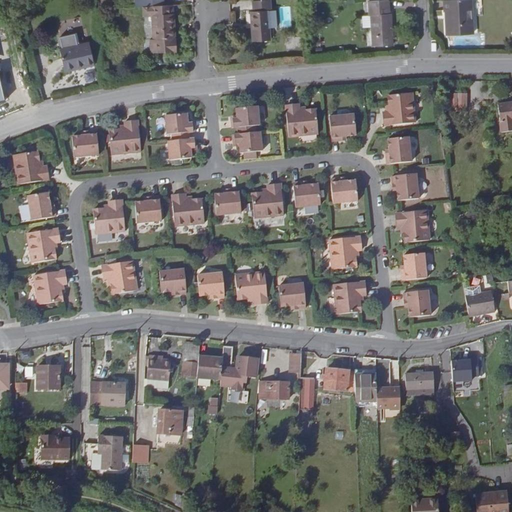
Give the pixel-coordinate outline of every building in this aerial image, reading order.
[(269,10),(268,0),(251,0),(251,10),(249,11),(250,41),(268,40),(266,10),(269,10)] [(386,0),(367,1),(367,16),(370,16),(371,27),(370,28),(371,46),(391,45),(388,14),(387,15),(386,0)] [(471,30),(468,0),(452,0),(443,1),(443,12),(445,12),(446,32),(471,30)] [(170,4),(149,5),(149,14),(151,14),(152,39),(143,40),(144,53),(174,51),(173,38),(171,38),(170,29),(172,29),(171,13),(170,13),(170,4)] [(60,50),(66,72),(95,65),(89,42),(60,50)] [(388,110),(385,110),(383,110),(384,124),(386,124),(415,121),(412,92),(388,94),(388,104),(387,104),(388,110)] [(461,112),(458,94),(453,94),(453,111),(461,112)] [(469,94),(458,94),(461,112),(469,112),(469,94)] [(296,110),(296,107),(295,105),(282,106),(285,137),(315,134),(312,110),(302,110),(302,109),(296,110)] [(233,109),(233,115),(233,119),(228,120),(228,128),(233,127),(250,126),(256,125),(254,106),(233,109)] [(185,120),(184,113),(162,115),(164,134),(170,134),(187,131),(192,131),(191,123),(185,124),(185,120)] [(336,136),(342,135),(353,134),(352,114),(327,115),(329,138),(329,140),(337,139),(336,136)] [(122,127),(115,128),(115,130),(106,131),(108,155),(138,152),(135,121),(121,122),(122,125),(122,127)] [(251,132),(250,126),(233,127),(234,134),(251,132)] [(481,155),(478,128),(467,129),(471,156),(481,155)] [(93,131),(84,132),(85,135),(79,136),(68,136),(70,157),(94,155),(93,134),(93,131)] [(187,131),(170,134),(171,140),(188,138),(187,131)] [(256,131),(251,132),(234,134),(229,134),(230,142),(235,142),(236,145),(237,152),(258,150),(256,131)] [(387,137),(388,147),(389,154),(385,154),(386,162),(392,162),(410,160),(407,135),(387,137)] [(188,138),(171,140),(165,141),(167,160),(189,156),(188,150),(188,146),(194,145),(192,137),(188,138)] [(41,167),(39,160),(39,161),(37,151),(13,155),(17,185),(46,180),(48,179),(46,166),(43,167),(41,167)] [(395,182),(396,188),(397,199),(417,196),(415,172),(393,174),(391,174),(391,182),(395,182)] [(336,181),(336,177),(327,178),(328,182),(330,202),(355,199),(354,188),(353,179),(342,180),(336,181)] [(298,185),(298,180),(290,181),(290,184),(293,206),(317,203),(315,183),(305,184),(298,185)] [(264,184),(264,187),(265,190),(258,190),(258,191),(249,192),(251,217),(281,214),(278,186),(278,183),(264,184)] [(235,187),(228,188),(228,192),(222,192),(212,193),(212,196),(213,214),(238,211),(236,194),(235,187)] [(56,216),(54,208),(51,208),(50,203),(48,192),(28,195),(32,220),(53,217),(56,216)] [(183,199),(183,196),(182,193),(169,194),(170,197),(172,225),(201,222),(199,197),(189,198),(183,199)] [(156,195),(148,196),(149,200),(143,201),(132,202),(134,222),(159,220),(156,198),(156,195)] [(105,201),(106,204),(106,206),(100,207),(100,208),(90,209),(91,216),(93,234),(122,230),(119,204),(119,200),(105,201)] [(400,225),(401,231),(402,231),(403,241),(427,238),(425,209),(398,211),(397,211),(394,212),(395,225),(398,224),(400,225)] [(55,242),(57,242),(60,241),(58,228),(55,229),(27,233),(33,262),(56,258),(55,249),(56,248),(55,242)] [(353,249),(356,249),(359,249),(357,235),(326,238),(329,268),(354,265),(353,255),(354,255),(353,249)] [(401,253),(402,264),(402,270),(398,271),(399,279),(423,276),(421,251),(404,253),(401,253)] [(106,278),(107,284),(109,284),(110,294),(134,290),(130,260),(99,265),(101,278),(104,278),(106,278)] [(175,290),(176,293),(184,293),(184,290),(181,268),(156,271),(159,291),(169,290),(175,290)] [(62,291),(63,290),(62,283),(65,283),(67,283),(65,270),(59,271),(35,275),(40,304),(64,301),(62,291)] [(251,298),(252,300),(252,303),(265,302),(262,271),(233,273),(235,293),(235,298),(245,298),(251,298)] [(214,293),(214,297),(222,296),(221,293),(219,272),(194,274),(196,289),(197,295),(208,294),(214,293)] [(334,313),(359,310),(358,301),(361,300),(360,293),(364,293),(362,280),(356,281),(331,283),(334,313)] [(278,306),(289,304),(295,304),(295,308),(303,306),(303,304),(300,283),(275,285),(277,301),(278,306)] [(464,295),(482,292),(481,285),(463,288),(464,295)] [(401,291),(401,299),(405,299),(405,305),(406,316),(426,314),(425,290),(401,291)] [(464,295),(468,315),(493,311),(490,291),(482,292),(464,295)] [(198,354),(199,343),(184,343),(183,354),(198,354)] [(232,348),(223,347),(222,358),(221,371),(225,372),(225,367),(230,367),(232,348)] [(300,371),(301,354),(292,353),(291,370),(300,371)] [(198,356),(198,354),(183,354),(182,366),(185,366),(185,371),(196,372),(198,356)] [(196,378),(220,380),(221,371),(222,358),(198,356),(196,372),(196,378)] [(255,378),(256,359),(238,357),(237,368),(230,367),(225,367),(225,372),(221,371),(219,390),(254,393),(255,378)] [(471,359),(452,360),(453,382),(472,380),(471,359)] [(170,361),(162,361),(148,360),(146,380),(169,382),(170,361)] [(59,390),(60,367),(36,367),(36,389),(59,390)] [(323,389),(355,392),(354,374),(354,371),(325,368),(323,389)] [(433,371),(406,372),(407,395),(434,394),(433,371)] [(355,392),(355,401),(376,401),(376,388),(375,373),(354,374),(355,392)] [(300,377),(298,410),(312,411),(313,378),(300,377)] [(168,390),(169,382),(146,380),(146,389),(168,390)] [(288,399),(288,382),(261,381),(260,397),(269,397),(269,398),(288,399)] [(14,392),(27,393),(28,382),(15,382),(14,392)] [(124,383),(89,382),(89,404),(123,405),(124,383)] [(511,402),(511,385),(503,386),(504,403),(511,402)] [(384,387),(376,388),(376,401),(377,408),(389,407),(391,409),(398,408),(400,406),(399,386),(394,386),(384,386),(384,387)] [(216,415),(218,398),(212,397),(211,406),(210,406),(209,415),(216,415)] [(180,426),(182,412),(160,410),(158,434),(169,435),(170,425),(180,426)] [(458,433),(450,433),(452,452),(462,452),(461,440),(459,440),(458,433)] [(101,459),(101,469),(119,470),(121,436),(97,435),(97,444),(83,444),(82,459),(91,459),(101,459)] [(69,439),(53,438),(40,438),(40,459),(69,460),(69,439)] [(132,446),(132,463),(146,464),(147,446),(132,446)] [(100,476),(101,469),(101,459),(91,459),(90,476),(100,476)] [(506,511),(506,491),(488,493),(488,496),(474,497),(475,511),(506,511)] [(437,511),(437,494),(410,495),(410,511),(437,511)]
